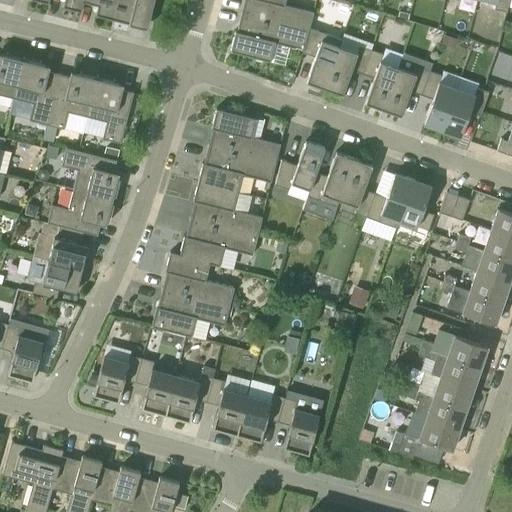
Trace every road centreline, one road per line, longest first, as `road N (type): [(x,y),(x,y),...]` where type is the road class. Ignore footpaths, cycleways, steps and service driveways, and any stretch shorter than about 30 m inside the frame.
road 1 (residential): [(50,413),(141,217),(185,70)]
road 2 (residential): [(511,185),(185,70)]
road 3 (residential): [(243,468),(50,413)]
road 4 (residential): [(185,70),(0,24)]
road 5 (residential): [(400,511),(243,468)]
road 6 (residential): [(466,511),(508,397)]
